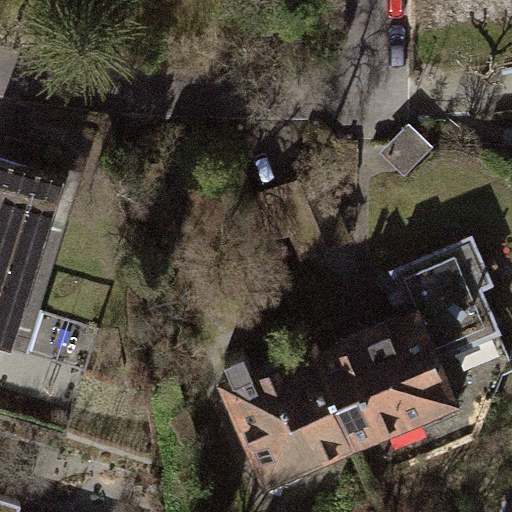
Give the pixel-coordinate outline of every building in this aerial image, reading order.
[(0,338),(20,344),(71,178),(0,156),(0,338)] [(313,256),(356,237),(331,180),(288,199),(313,256)] [(177,195),(139,202),(153,283),(191,277),(177,195)] [(408,305),(313,348),(357,445),(462,397),(444,357),(506,329),(488,289),(501,283),(477,229),(391,267),(408,305)] [(52,323),(90,338),(102,308),(63,294),(52,323)] [(202,372),(256,491),(357,445),(313,348),(255,374),(246,352),(202,372)] [(26,511),(30,502),(0,492),(0,511),(26,511)]
